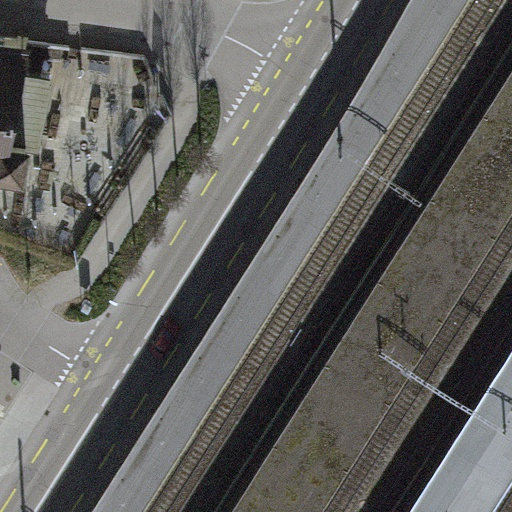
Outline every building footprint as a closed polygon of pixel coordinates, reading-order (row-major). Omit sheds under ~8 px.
[(413,0),(298,194),(149,416),(88,511),(141,511),(186,441),(197,424),(227,380),(412,86),(467,0),(413,0)] [(0,33),(0,170),(40,178),(64,45),(0,33)] [(315,511),(369,425),(511,201),(511,77),(237,511),(315,511)] [(491,511),(511,480),(511,354),(412,511),(491,511)] [(0,413),(9,400),(0,394),(0,413)]
